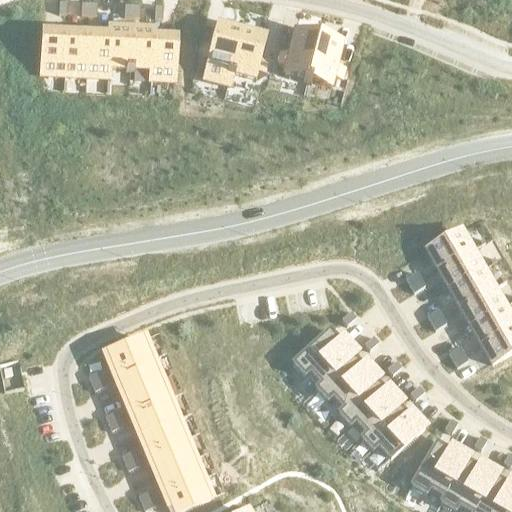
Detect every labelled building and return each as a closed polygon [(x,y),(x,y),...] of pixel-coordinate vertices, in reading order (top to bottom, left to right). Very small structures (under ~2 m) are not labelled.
[(59,5),(59,17),(67,18),(67,6),(59,5)] [(81,6),(80,18),(88,19),(89,7),(81,6)] [(88,19),(96,19),(97,7),(89,7),(88,19)] [(124,8),(123,20),(131,20),(132,9),(124,8)] [(131,20),(139,21),(140,9),(132,9),(131,20)] [(153,9),(153,21),(161,22),(161,10),(153,9)] [(210,60),(207,70),(226,75),(225,78),(229,79),(241,33),(218,28),(212,50),(203,48),(200,58),(210,60)] [(108,72),(125,73),(125,76),(129,76),(131,32),(108,31),(108,39),(109,39),(107,72),(108,72)] [(133,76),(133,73),(150,74),(152,41),(153,42),(153,34),(131,32),(129,76),(133,76)] [(234,77),(253,82),(256,72),(265,74),(267,64),(258,62),(264,39),(241,33),(229,79),(233,80),(234,77)] [(286,67),(284,78),(303,83),(302,85),(306,86),(318,41),(294,35),(289,57),(280,55),(278,65),(286,67)] [(43,36),(41,79),(64,80),(66,37),(43,36)] [(85,81),(87,38),(66,37),(64,80),(85,81)] [(85,81),(108,82),(108,72),(107,72),(109,39),(108,39),(87,38),(85,81)] [(149,84),(173,85),(174,42),(153,42),(152,41),(150,74),(149,84)] [(311,85),(330,90),(332,79),(341,81),(343,71),(335,69),(341,47),(318,41),(306,86),(310,87),(311,85)] [(460,234),(426,254),(437,273),(471,254),(460,234)] [(448,292),(482,273),(471,254),(437,273),(448,292)] [(482,273),(448,292),(459,311),(492,291),(482,273)] [(416,276),(406,282),(409,289),(420,283),(416,276)] [(413,296),(424,290),(420,283),(409,289),(413,296)] [(492,291),(459,311),(469,329),(503,310),(492,291)] [(480,348),(511,329),(511,325),(503,310),(469,329),(480,348)] [(431,327),(441,321),(437,314),(427,320),(431,327)] [(346,330),(355,321),(350,316),(341,324),(346,330)] [(441,321),(431,327),(435,334),(445,328),(441,321)] [(491,368),(511,355),(511,329),(480,348),(491,368)] [(328,334),(292,367),(304,380),(309,375),(320,387),(315,392),(315,393),(355,356),(342,341),(338,344),(328,334)] [(378,346),(372,340),(364,348),(369,354),(378,346)] [(113,378),(151,362),(142,342),(105,357),(113,378)] [(449,357),(453,364),(463,358),(459,351),(449,357)] [(332,400),(343,412),(338,417),(338,418),(378,381),(365,366),(361,369),(352,360),(356,357),(355,356),(315,393),(327,405),(332,400)] [(463,358),(453,364),(457,371),(467,365),(463,358)] [(151,362),(113,378),(122,398),(159,382),(151,362)] [(395,365),(386,373),(392,379),(401,371),(395,365)] [(99,375),(88,380),(91,387),(102,383),(99,375)] [(378,381),(338,418),(349,430),(355,425),(366,437),(360,442),(361,442),(401,406),(387,391),(384,394),(375,385),(379,382),(378,381)] [(130,418),(168,402),(159,382),(122,398),(130,418)] [(94,395),(106,390),(102,383),(91,387),(94,395)] [(415,404),(423,396),(418,390),(409,398),(415,404)] [(138,438),(176,422),(168,402),(130,418),(138,438)] [(377,450),(390,463),(424,431),(410,416),(407,419),(398,410),(402,407),(401,406),(361,442),(372,455),(377,450)] [(116,415),(105,420),(108,427),(119,423),(116,415)] [(147,458),(184,442),(176,422),(138,438),(147,458)] [(111,435),(122,430),(119,423),(108,427),(111,435)] [(450,423),(444,433),(451,437),(457,427),(450,423)] [(480,454),(486,444),(479,440),(473,450),(480,454)] [(184,442),(147,458),(155,478),(193,462),(184,442)] [(435,447),(410,489),(426,498),(429,492),(443,500),(440,506),(440,507),(468,460),(450,450),(448,454),(435,447)] [(133,455),(122,460),(125,467),(136,462),(133,455)] [(509,471),(511,466),(511,458),(508,457),(502,467),(509,471)] [(468,460),(440,507),(449,511),(456,511),(458,509),(463,511),(476,511),(497,477),(479,467),(477,471),(466,464),(468,460)] [(139,470),(136,462),(125,467),(128,474),(139,470)] [(163,498),(201,482),(193,462),(155,478),(163,498)] [(511,511),(511,485),(508,484),(506,488),(495,481),(498,477),(497,477),(476,511),(511,511)] [(201,482),(163,498),(169,511),(187,511),(210,503),(201,482)] [(141,507),(152,502),(149,495),(138,500),(141,507)] [(143,511),(149,511),(156,510),(152,502),(141,507),(143,511)]
